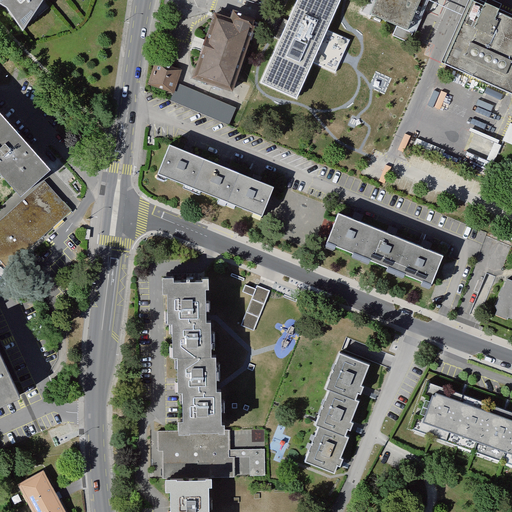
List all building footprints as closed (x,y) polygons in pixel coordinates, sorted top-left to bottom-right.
[(0,0),(0,4),(8,9),(25,33),(47,0),(0,0)] [(338,0),(299,0),(264,83),(296,97),(311,62),(325,30),(338,0)] [(421,0),(377,0),(371,15),(408,32),(421,0)] [(511,88),(511,10),(489,0),(470,0),(445,58),(511,88)] [(234,96),(259,22),(232,12),(230,21),(214,15),(191,81),(234,96)] [(348,41),(325,30),(311,62),(334,72),(348,41)] [(175,96),(182,72),(158,65),(152,88),(175,96)] [(0,166),(28,198),(47,181),(59,170),(5,109),(0,113),(0,166)] [(511,123),(509,122),(503,140),(511,143),(511,123)] [(205,159),(169,145),(157,174),(193,189),(205,159)] [(240,174),(205,159),(193,189),(228,203),(240,174)] [(276,188),(240,174),(228,203),(264,218),(276,188)] [(28,198),(0,223),(0,268),(4,273),(74,212),(47,181),(28,198)] [(378,229),(342,214),(330,244),(365,258),(378,229)] [(413,243),(378,229),(365,258),(401,273),(413,243)] [(449,258),(413,243),(401,273),(437,287),(449,258)] [(209,319),(208,286),(211,285),(211,274),(205,274),(204,277),(176,277),(176,273),(163,273),(164,290),(170,290),(170,320),(174,319),(209,319)] [(511,281),(505,279),(490,317),(511,324),(511,281)] [(252,293),(244,324),(258,328),(268,288),(246,282),(244,291),(252,293)] [(209,319),(174,319),(175,355),(180,355),(214,355),(214,319),(209,319)] [(0,416),(26,405),(0,346),(0,416)] [(214,355),(180,355),(181,391),(185,391),(220,390),(219,355),(214,355)] [(372,368),(343,357),(329,392),(333,394),(358,404),(361,397),(364,398),(367,390),(364,389),(372,368)] [(483,403),(433,384),(416,430),(466,449),(483,403)] [(220,390),(185,391),(186,421),(180,421),(180,433),(228,432),(229,424),(225,424),(225,390),(220,390)] [(358,404),(333,394),(319,429),(322,431),(348,441),(351,434),(354,435),(357,427),(354,426),(362,405),(358,404)] [(511,413),(483,403),(466,449),(511,466),(511,413)] [(348,441),(322,431),(308,466),(337,478),(340,470),(343,471),(346,464),(343,463),(351,442),(348,441)] [(228,432),(180,433),(160,433),(160,454),(165,454),(165,480),(168,480),(214,479),(237,479),(237,460),(252,460),(253,478),(267,478),(267,451),(232,451),(231,432),(228,432)] [(67,511),(45,471),(19,485),(34,511),(67,511)] [(214,479),(168,480),(168,493),(173,494),(172,511),(211,511),(212,489),(215,489),(214,479)]
